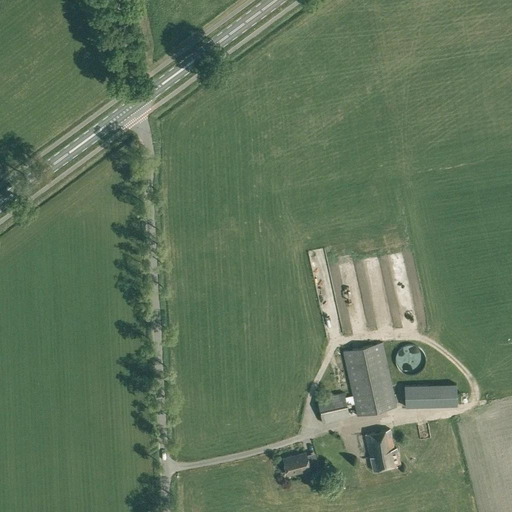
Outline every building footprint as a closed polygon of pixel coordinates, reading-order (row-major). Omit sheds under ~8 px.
[(328,322),(340,319),(338,313),(326,316),(328,322)] [(316,398),(322,423),(350,417),(347,405),(354,403),(356,415),(396,406),(382,341),(342,350),(352,395),(345,396),(344,391),(316,398)] [(395,357),(395,359),(395,360),(395,361),(396,363),(396,364),(396,365),(397,366),(398,367),(399,368),(399,369),(400,370),(401,371),(403,372),(405,373),(406,373),(407,373),(409,374),(410,374),(411,374),(413,373),(414,373),(415,373),(416,372),(418,372),(419,371),(420,370),(421,369),(422,368),(422,367),(423,366),(424,365),(424,364),(425,363),(425,361),(425,360),(425,359),(425,357),(425,356),(425,355),(424,354),(424,352),(423,351),(422,350),(422,349),(421,348),(420,347),(419,346),(418,346),(416,345),(415,345),(414,344),(413,344),(411,344),(410,344),(407,344),(406,344),(405,345),(404,345),(403,346),(401,346),(400,347),(399,348),(399,349),(398,350),(397,351),(396,352),(396,354),(396,355),(395,356),(395,357)] [(404,384),(404,407),(457,405),(457,382),(404,384)] [(404,420),(394,422),(398,438),(408,436),(404,420)] [(431,430),(428,421),(419,424),(422,433),(431,430)] [(370,456),(372,470),(400,465),(396,447),(394,448),(390,429),(364,434),(369,456),(370,456)] [(427,438),(428,444),(422,445),(423,456),(452,452),(450,435),(427,438)] [(309,469),(311,475),(320,473),(316,460),(308,462),(305,452),(282,458),(287,475),(309,469)]
